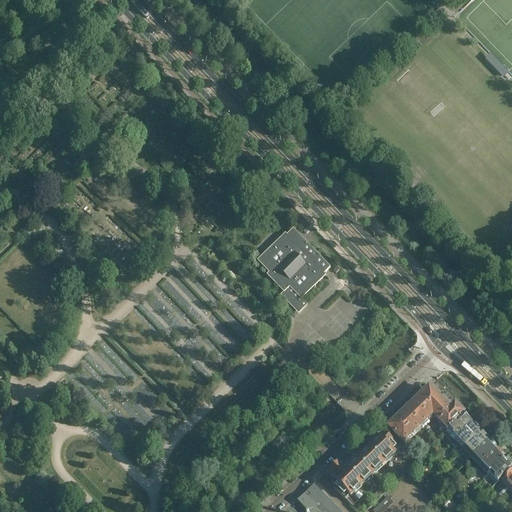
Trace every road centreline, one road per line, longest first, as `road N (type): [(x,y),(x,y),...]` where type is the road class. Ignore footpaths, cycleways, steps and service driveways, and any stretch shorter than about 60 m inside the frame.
road 1 (secondary): [(113,0),(439,346)]
road 2 (secondary): [(455,328),(138,0)]
road 3 (residential): [(267,511),(433,353)]
